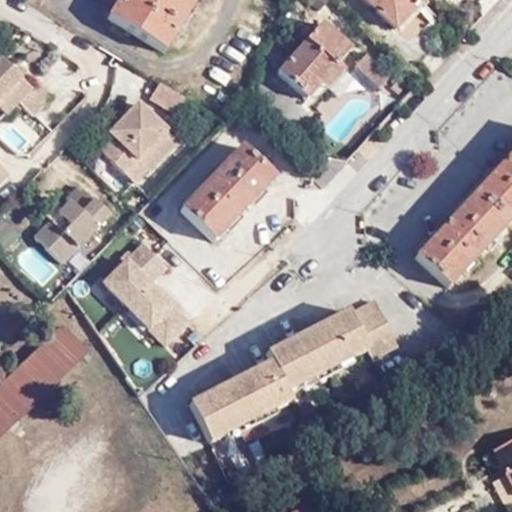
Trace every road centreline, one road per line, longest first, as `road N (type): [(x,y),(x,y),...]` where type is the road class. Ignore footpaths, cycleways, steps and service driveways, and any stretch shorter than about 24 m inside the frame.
road 1 (residential): [(511,24),(305,248)]
road 2 (unknown): [(0,4),(109,76)]
